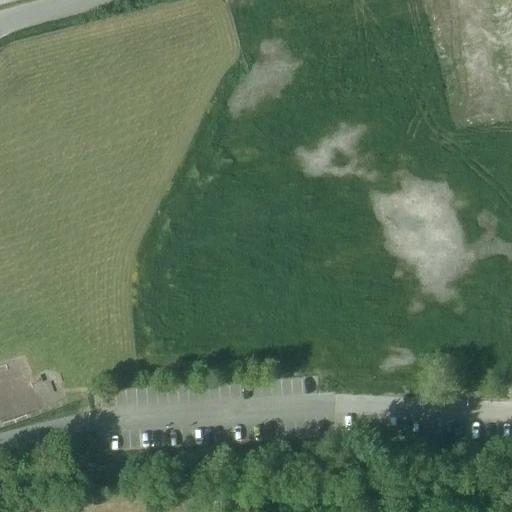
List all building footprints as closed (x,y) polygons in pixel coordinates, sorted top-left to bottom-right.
[(511,0),(478,0),(364,52),(403,139),(318,133),(322,78),(238,72),(233,154),(269,167),(268,177),(322,181),(316,258),(291,256),(284,276),(173,268),(168,339),(261,345),(285,276),(280,358),(393,365),(399,277),(408,272),(424,278),(410,284),(421,288),(419,328),(439,329),(437,354),(511,359),(511,352),(511,241),(429,236),(435,150),(511,115),(511,0)] [(321,0),(325,18),(342,15),(338,0),(321,0)] [(360,0),(362,9),(414,0),(360,0)] [(427,10),(427,21),(444,21),(444,10),(427,10)] [(401,370),(418,369),(417,344),(400,345),(401,370)]
